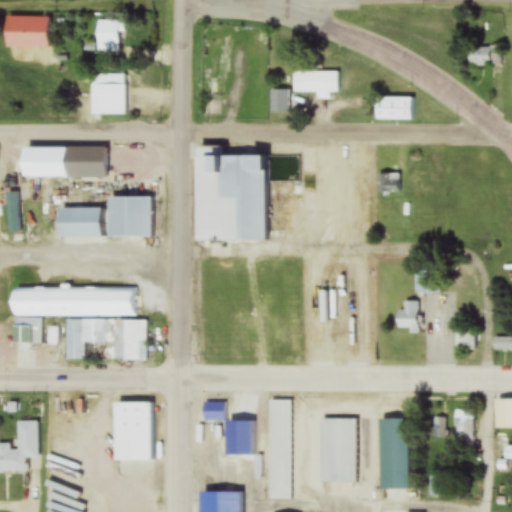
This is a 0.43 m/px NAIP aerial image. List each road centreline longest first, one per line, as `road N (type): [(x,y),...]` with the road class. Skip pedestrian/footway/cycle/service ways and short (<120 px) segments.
road 1 (residential): [(511,137),(0,128)]
road 2 (residential): [(511,378),(0,381)]
road 3 (residential): [(181,380),(185,0)]
road 4 (residential): [(511,143),(418,71),(322,22),(261,6)]
road 5 (residential): [(185,1),(328,0)]
road 6 (residential): [(180,511),(181,380)]
